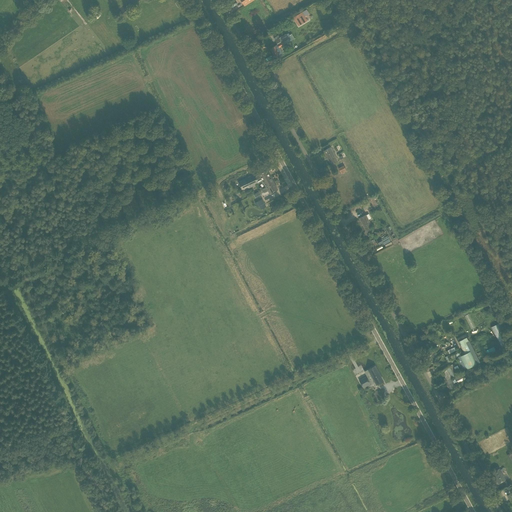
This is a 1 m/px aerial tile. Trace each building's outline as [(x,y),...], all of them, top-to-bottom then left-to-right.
[(329,0),(319,6),(321,8),(331,2),(329,0)] [(302,12),(293,17),(298,26),(307,21),(302,12)] [(274,46),(270,49),(275,58),(280,56),(280,55),(283,54),(280,48),(284,45),(280,37),(275,40),(277,45),(275,46),(274,46)] [(324,151),(331,165),(338,161),(330,147),(324,151)] [(338,168),(341,173),(346,171),(343,165),(338,168)] [(254,174),(238,182),(243,191),(258,183),(263,181),(264,184),(272,179),(267,169),(259,174),(260,176),(256,178),(254,174)] [(268,191),(270,194),(278,189),(272,179),(264,184),(266,187),(263,189),(262,187),(258,188),(261,193),(264,192),(264,193),(268,191)] [(361,204),(363,209),(370,206),(367,201),(361,204)] [(359,218),(365,230),(372,226),(366,215),(359,218)] [(381,239),(377,241),(379,245),(383,243),(384,244),(390,241),(389,238),(388,235),(381,239)] [(463,317),(459,319),(465,331),(469,329),(463,317)] [(465,354),(460,356),(467,369),(476,364),(466,344),(461,347),(465,354)] [(473,345),(471,346),(474,355),(476,359),(482,356),(480,352),(479,348),(475,349),(473,345)] [(450,357),(452,360),(458,357),(461,355),(459,352),(450,357)] [(439,371),(445,381),(451,378),(457,374),(452,364),(439,371)] [(359,380),(363,388),(370,384),(370,382),(371,383),(375,381),(377,384),(383,381),(375,366),(365,371),(368,377),(367,378),(366,376),(359,380)] [(445,381),(450,391),(456,388),(454,383),(451,379),(451,378),(445,381)] [(493,472),(498,483),(505,480),(499,469),(493,472)]
